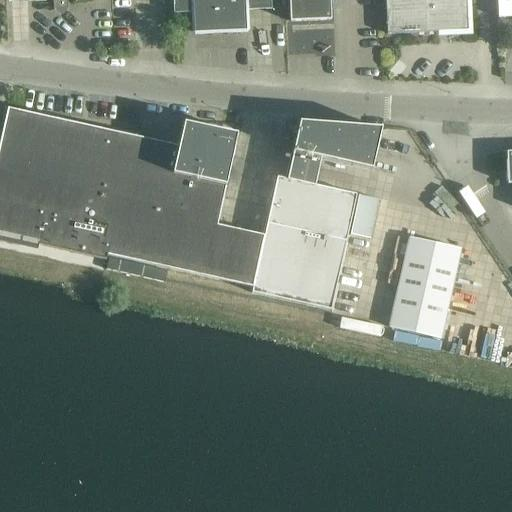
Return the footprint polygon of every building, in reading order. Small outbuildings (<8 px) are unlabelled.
[(8,0),(8,2),(53,0),(54,10),(68,10),(67,0),(8,0)] [(193,13),(194,32),(213,31),(216,31),(226,31),(226,32),(246,31),(245,12),(261,11),(272,11),(271,0),(173,0),(174,14),(193,13)] [(288,0),(290,22),(330,21),(330,1),(339,1),(339,0),(288,0)] [(468,30),(466,0),(386,0),(387,34),(468,30)] [(511,0),(499,0),(501,19),(511,18),(511,0)] [(0,237),(106,261),(107,256),(253,288),(264,237),(260,236),(259,241),(216,231),(226,186),(173,175),(179,147),(8,109),(0,143),(0,237)] [(299,125),(293,153),(320,159),(372,171),(381,130),(299,125)] [(358,196),(350,236),(370,240),(378,202),(378,201),(358,196)] [(410,239),(391,329),(441,340),(461,250),(410,239)]
